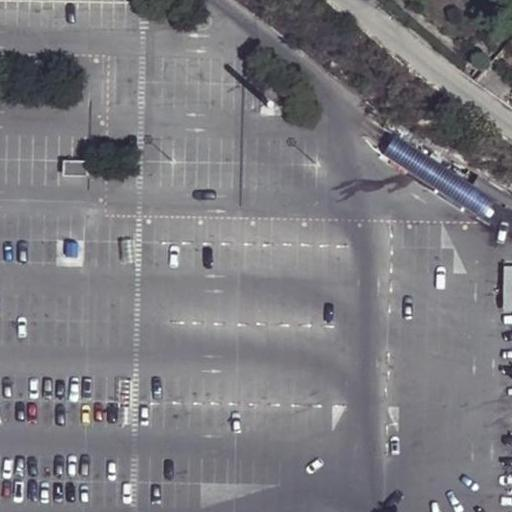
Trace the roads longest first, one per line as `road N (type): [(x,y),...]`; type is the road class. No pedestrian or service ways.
road 1 (motorway): [(0,396),(511,405)]
road 2 (motorway): [(511,340),(0,333)]
road 3 (residential): [(511,131),(338,0)]
